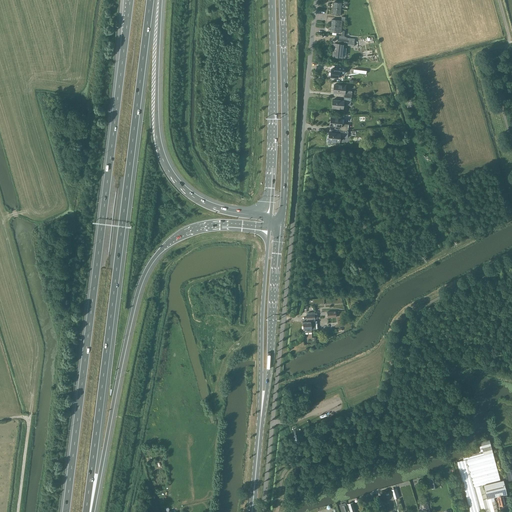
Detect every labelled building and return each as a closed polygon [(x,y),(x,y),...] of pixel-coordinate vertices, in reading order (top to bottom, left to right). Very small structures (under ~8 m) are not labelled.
[(348,38),(347,40),(347,42),(347,43),(347,46),(354,47),(355,39),(348,38)] [(333,50),(334,50),(334,57),(342,58),(344,44),(334,43),(333,50)] [(338,78),(341,78),(341,74),(345,74),(345,67),(334,66),(334,69),(331,69),(330,77),(338,78)] [(345,94),(344,97),(352,98),(352,91),(345,91),(346,86),(334,85),(333,93),(345,94)] [(343,110),(344,105),(351,105),(352,98),(344,97),(344,101),(333,100),(332,108),(343,110)] [(341,127),(341,130),(348,131),(349,124),(342,123),(342,119),(331,118),(330,126),(341,127)] [(340,134),(329,133),(328,141),(340,142),(340,137),(348,138),(348,131),(341,130),(340,134)] [(307,315),(307,321),(303,322),(303,330),(304,330),(305,333),(312,332),(312,330),(316,329),(315,319),(317,319),(317,313),(315,314),(315,312),(308,313),(308,315),(307,315)] [(489,440),(481,443),(482,446),(483,451),(484,455),(493,452),(489,440)] [(484,455),(483,451),(479,453),(463,457),(463,460),(467,459),(484,455)] [(493,452),(484,455),(467,459),(474,488),(476,487),(482,511),(498,511),(494,497),(497,497),(500,506),(505,505),(506,511),(510,511),(509,504),(507,498),(508,497),(504,480),(501,481),(493,452)] [(467,459),(463,460),(457,462),(470,511),(479,511),(482,511),(476,487),(474,488),(467,459)] [(438,487),(435,478),(429,479),(432,489),(438,487)]
